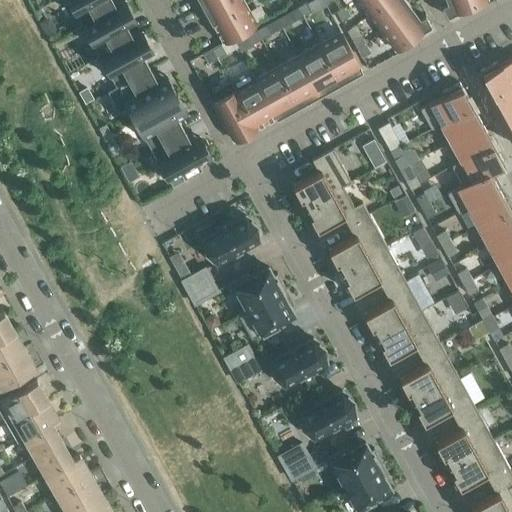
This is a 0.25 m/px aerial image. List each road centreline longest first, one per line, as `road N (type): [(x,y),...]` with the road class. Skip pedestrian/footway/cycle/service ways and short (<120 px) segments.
road 1 (residential): [(511,10),(246,155),(438,511)]
road 2 (residential): [(0,231),(156,511)]
